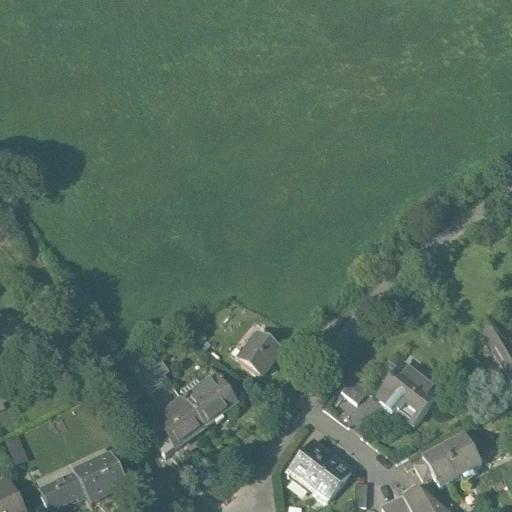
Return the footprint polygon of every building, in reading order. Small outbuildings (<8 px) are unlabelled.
[(499,320),(479,333),(508,381),(511,378),(511,351),(502,336),(508,333),(499,320)] [(281,357),(259,341),(239,368),(260,384),(281,357)] [(153,355),(127,370),(148,400),(168,386),(160,376),(165,372),(153,355)] [(388,366),(366,394),(378,402),(399,375),(388,366)] [(410,384),(399,375),(378,402),(413,430),(438,398),(414,379),(410,384)] [(237,409),(216,381),(200,393),(205,399),(189,410),(184,403),(182,405),(186,411),(203,434),(237,409)] [(0,415),(9,412),(0,388),(0,415)] [(203,434),(186,411),(147,440),(164,463),(203,434)] [(509,455),(493,426),(423,465),(423,466),(414,471),(415,472),(424,488),(433,483),(440,495),(482,471),(480,469),(509,455)] [(350,478),(313,449),(292,475),(316,493),(313,497),(327,508),(350,478)] [(402,466),(407,476),(415,472),(414,471),(423,466),(423,465),(419,458),(402,466)] [(99,511),(127,498),(110,465),(40,501),(46,511),(72,511),(85,505),(88,511),(99,511)] [(0,511),(19,511),(7,487),(0,490),(0,511)] [(366,511),(367,491),(355,490),(353,511),(366,511)] [(403,503),(403,504),(407,511),(449,511),(443,506),(439,509),(435,511),(416,497),(403,503)] [(468,511),(455,501),(443,506),(449,511),(468,511)]
